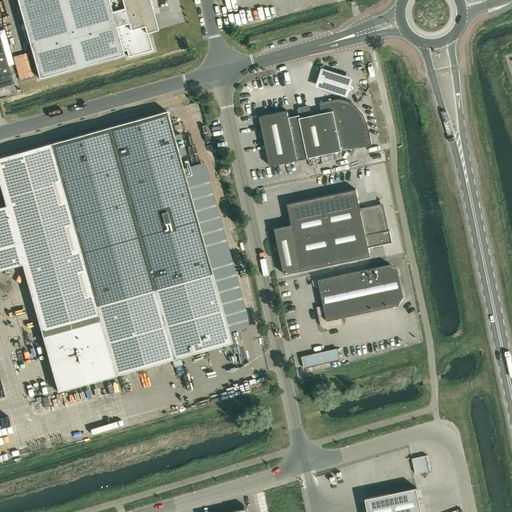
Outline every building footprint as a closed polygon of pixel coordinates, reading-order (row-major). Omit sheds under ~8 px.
[(16,0),(39,78),(123,54),(122,51),(126,50),(128,57),(152,50),(147,33),(158,30),(149,0),(16,0)] [(11,76),(0,37),(0,36),(0,87),(13,84),(11,77),(12,76),(11,76)] [(353,75),(320,65),(314,85),(346,95),(353,75)] [(320,113),(311,115),(309,107),(307,106),(299,108),(298,110),(299,115),(289,117),(287,111),(259,116),(270,166),(308,158),(371,145),(367,124),(363,115),(356,107),(347,102),(337,100),(320,103),(322,112),(320,112),(320,113)] [(0,187),(5,206),(0,207),(0,270),(22,264),(57,392),(115,375),(232,343),(212,273),(166,111),(50,144),(0,157),(0,187)] [(356,190),(287,204),(292,225),(274,228),(284,274),(370,256),(368,248),(392,243),(389,230),(386,231),(381,206),(360,211),(356,190)] [(389,264),(318,280),(323,305),(317,307),(321,326),(324,329),(343,324),(342,318),(398,306),(404,297),(398,270),(389,264)] [(301,356),(304,368),(340,360),(337,348),(301,356)] [(427,455),(412,459),(415,474),(430,470),(427,455)] [(421,511),(417,487),(365,498),(368,511),(421,511)]
